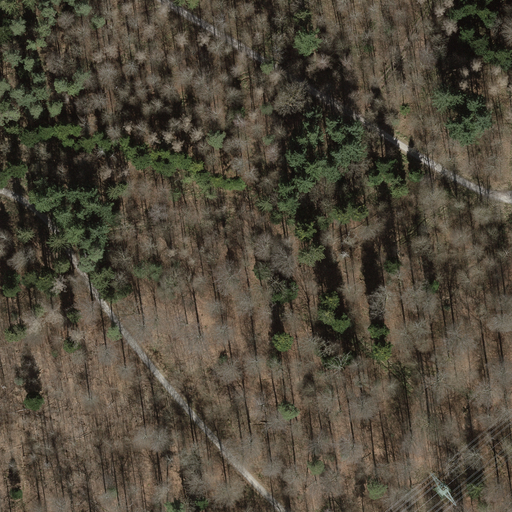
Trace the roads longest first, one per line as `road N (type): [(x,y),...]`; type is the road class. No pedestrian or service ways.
road 1 (track): [(289,511),(119,327),(49,221),(0,185)]
road 2 (track): [(511,200),(469,185),(166,0)]
